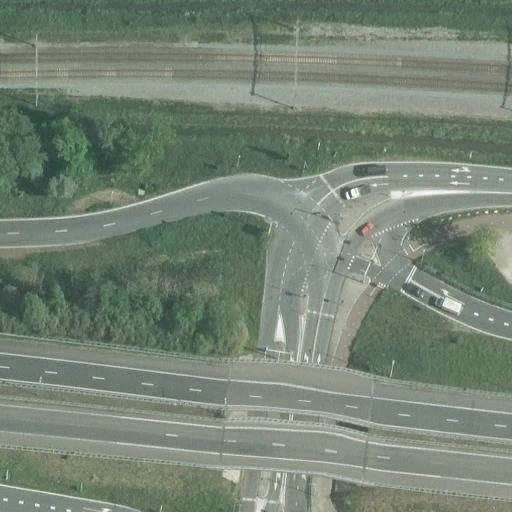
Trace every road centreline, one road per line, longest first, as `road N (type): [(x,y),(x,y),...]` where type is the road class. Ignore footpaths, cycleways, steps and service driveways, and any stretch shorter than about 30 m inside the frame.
road 1 (motorway): [(511,427),(0,365)]
road 2 (motorway): [(0,418),(511,471)]
road 3 (motorway): [(303,221),(270,198),(224,195),(101,226),(0,233)]
road 4 (secondary): [(279,287),(268,308),(246,511)]
road 5 (tertiary): [(499,193),(400,176),(366,179),(331,191),(303,221)]
road 6 (secondary): [(289,476),(305,348)]
